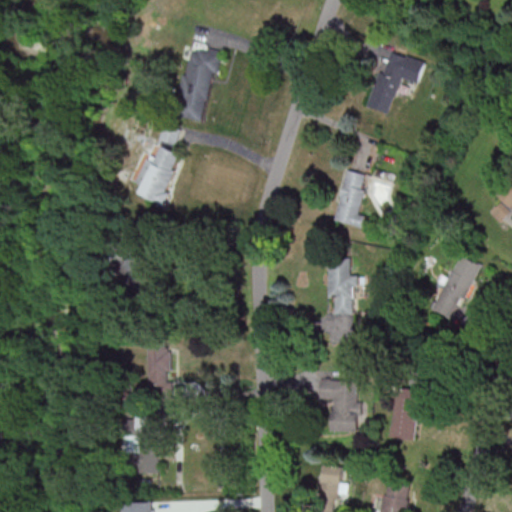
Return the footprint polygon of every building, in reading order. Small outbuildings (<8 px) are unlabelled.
[(192,50),(188,73),(184,73),(177,115),(204,120),(212,71),(219,72),(223,49),(208,47),(208,52),(192,50)] [(420,82),(426,61),(392,51),(385,73),(379,71),(369,107),(391,113),(401,77),(420,82)] [(161,138),(178,144),(184,127),(167,122),(161,138)] [(141,194),(164,203),(182,153),(162,145),(157,158),(149,155),(139,182),(145,184),(141,194)] [(488,184),(504,200),(494,210),(511,228),(511,171),(506,166),(488,184)] [(360,213),(370,174),(349,169),(335,219),(364,227),(368,215),(360,213)] [(480,262),(459,253),(435,309),(456,318),(480,262)] [(355,285),(360,285),(360,274),(352,274),(352,261),(330,261),(330,297),(336,297),(336,314),(355,313),(355,285)] [(149,343),(150,394),(173,394),(173,381),(168,381),(168,371),(171,370),(171,342),(149,343)] [(333,430),(360,431),(360,414),(363,414),(364,402),(358,402),(358,380),(321,379),(321,397),(333,397),(333,430)] [(391,437),(415,439),(420,393),(396,391),(391,437)] [(159,472),(158,432),(127,433),(128,462),(136,462),(137,472),(159,472)] [(343,482),(345,468),(325,464),(319,498),(339,501),(341,493),(349,494),(350,483),(343,482)] [(406,511),(411,484),(388,481),(383,511),(406,511)] [(125,511),(154,511),(155,501),(125,501),(125,511)]
